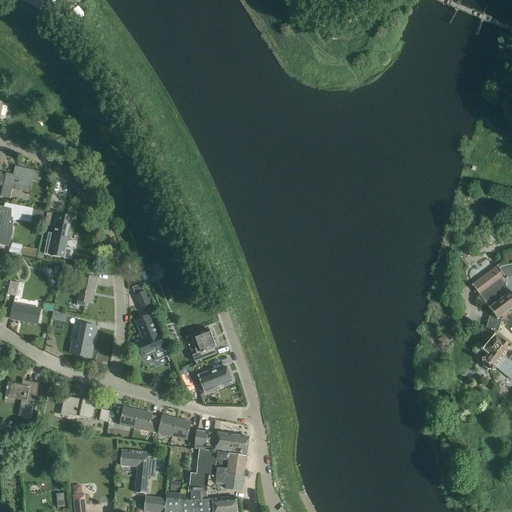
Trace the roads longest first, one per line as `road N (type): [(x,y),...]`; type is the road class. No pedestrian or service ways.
road 1 (unclassified): [(257,417),(226,316),(145,120),(93,31),(30,0)]
road 2 (residential): [(117,387),(119,285),(102,219),(71,177),(37,150),(0,141)]
road 3 (residential): [(257,417),(117,387)]
road 4 (residential): [(117,387),(39,357),(0,331)]
